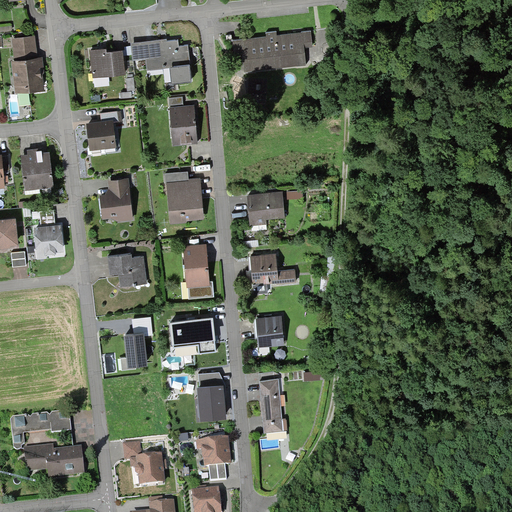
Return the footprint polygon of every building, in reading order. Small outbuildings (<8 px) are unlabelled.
[(313,46),(311,31),(277,34),(277,31),(267,32),(267,36),(233,40),(233,43),(234,55),(243,54),(244,71),(307,65),(305,47),(309,47),(313,46)] [(36,36),(13,38),(15,60),(38,58),(36,36)] [(166,39),(131,43),(133,60),(145,59),(146,70),(171,68),(173,83),(191,81),(188,45),(179,46),(179,40),(167,41),(167,39),(166,39)] [(106,49),(89,51),(92,78),(125,75),(122,52),(107,53),(107,51),(106,49)] [(38,58),(15,60),(12,61),(15,93),(44,90),(42,72),(44,72),(43,58),(38,58)] [(170,105),(183,104),(183,97),(169,98),(170,105)] [(170,107),(173,146),(198,144),(195,105),(185,106),(170,107)] [(122,121),(121,111),(100,113),(101,121),(113,120),(113,122),(122,121)] [(113,120),(101,121),(99,122),(87,123),(90,151),(116,148),(113,122),(113,120)] [(40,189),(35,149),(28,150),(28,155),(21,156),(26,191),(40,189)] [(35,149),(40,189),(54,187),(50,152),(43,153),(42,149),(35,149)] [(187,172),(166,174),(171,224),(187,223),(187,221),(205,219),(202,192),(201,178),(188,179),(187,172)] [(109,181),(110,189),(107,194),(100,195),(103,220),(112,219),(117,223),(133,221),(129,179),(109,181)] [(302,191),(287,191),(287,199),(302,198),(302,191)] [(285,218),(283,192),(265,193),(246,195),(249,226),(267,225),(266,220),(285,218)] [(40,225),(55,224),(54,210),(39,211),(40,225)] [(16,219),(0,220),(0,247),(19,246),(17,223),(16,219)] [(64,252),(61,225),(44,227),(34,228),(37,260),(48,259),(48,256),(57,255),(57,252),(64,252)] [(206,244),(184,246),(187,288),(189,288),(189,298),(214,296),(213,282),(209,282),(207,257),(206,244)] [(26,265),(25,252),(12,253),(13,267),(26,265)] [(129,253),(107,256),(109,273),(118,272),(120,286),(147,282),(143,255),(130,257),(129,253)] [(277,254),(251,256),(252,274),(253,294),(268,293),(268,284),(296,282),(295,270),(278,271),(277,254)] [(282,316),(254,319),(256,337),(256,340),(258,339),(259,348),(284,346),(282,316)] [(132,319),(134,335),(145,334),(145,336),(152,335),(151,318),(132,319)] [(214,337),(212,318),(189,320),(183,321),(171,322),(174,348),(198,345),(199,353),(216,351),(214,337)] [(145,336),(145,334),(134,335),(125,336),(128,358),(121,359),(122,371),(137,369),(137,368),(148,367),(145,336)] [(319,371),(303,372),(303,380),(319,379),(319,371)] [(226,394),(225,385),(219,372),(198,374),(200,388),(197,388),(200,422),(226,420),(225,398),(226,398),(226,394)] [(275,372),(259,373),(261,400),(264,433),(288,431),(286,418),(282,418),(279,374),(275,372)] [(13,417),(11,419),(14,447),(17,450),(22,449),(22,446),(24,443),(23,433),(51,430),(51,433),(72,431),(70,411),(52,413),(50,415),(48,413),(33,414),(31,417),(28,415),(13,417)] [(230,448),(228,435),(208,437),(196,440),(197,449),(202,449),(204,466),(210,465),(225,464),(231,463),(230,448)] [(136,456),(136,454),(142,454),(141,441),(123,443),(125,459),(130,458),(130,457),(136,456)] [(85,472),(82,444),(54,448),(54,443),(25,446),(27,470),(49,468),(49,476),(85,472)] [(166,459),(163,459),(162,453),(142,454),(136,454),(136,456),(130,457),(130,458),(131,466),(135,466),(135,471),(138,473),(139,483),(165,481),(164,468),(167,468),(166,459)] [(227,479),(225,464),(210,465),(211,481),(227,479)] [(202,488),(192,489),(194,511),(222,511),(220,486),(202,488)] [(163,499),(163,495),(148,497),(150,510),(131,511),(176,511),(176,498),(163,499)]
